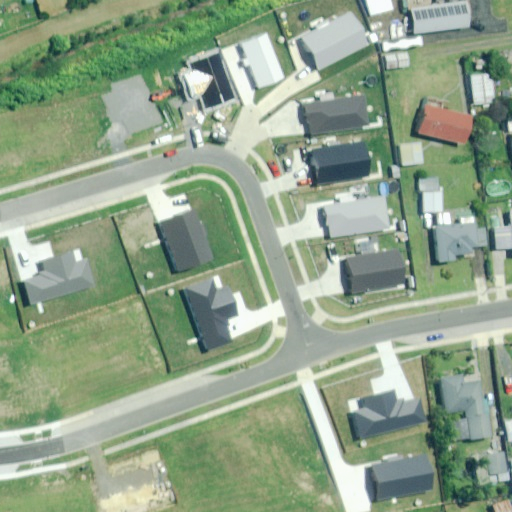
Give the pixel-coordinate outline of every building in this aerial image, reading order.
[(407,66),(405,52),(383,56),(385,70),(407,66)] [(492,102),(487,74),(468,77),(472,105),(492,102)] [(444,102),(421,97),(413,134),(460,144),(465,116),(442,111),(444,102)] [(370,136),(367,107),(335,110),(338,139),(370,136)] [(419,163),(417,143),(396,145),(398,165),(419,163)] [(438,211),(437,191),(407,193),(408,213),(438,211)] [(511,254),(511,212),(505,213),(506,229),(491,230),(493,250),(509,248),(510,255),(511,254)] [(470,229),(468,217),(457,218),(458,225),(429,228),(431,250),(425,251),(427,264),(450,261),(449,255),(466,253),(465,247),(482,245),(480,227),(470,229)] [(321,276),(317,263),(295,270),(299,282),(321,276)] [(463,382),(462,375),(440,377),(442,413),(463,411),(465,427),(448,429),(449,441),(487,438),(483,381),(463,382)] [(511,439),(511,420),(502,423),(506,440),(511,439)] [(506,481),(502,452),(473,456),(477,485),(506,481)] [(508,511),(505,501),(491,505),(492,511),(508,511)]
